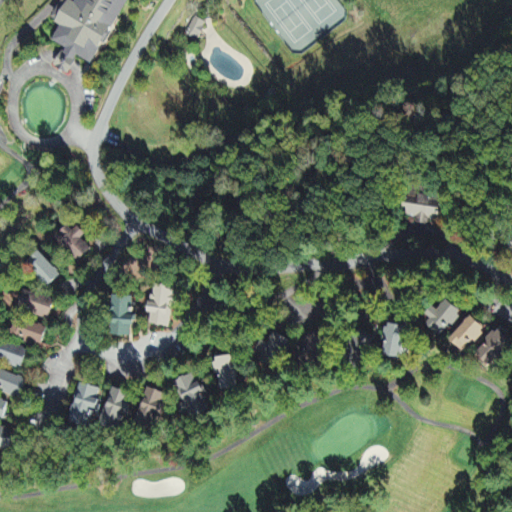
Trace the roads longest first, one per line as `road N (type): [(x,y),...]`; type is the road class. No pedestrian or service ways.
road 1 (residential): [(170,0),(92,146),(111,203),(157,234),(260,270),(395,255),(449,258),(511,282)]
road 2 (residential): [(136,220),(85,301),(85,338),(107,356),(150,351),(181,331),(219,260)]
road 3 (residential): [(204,300),(226,310),(253,307),(342,262)]
